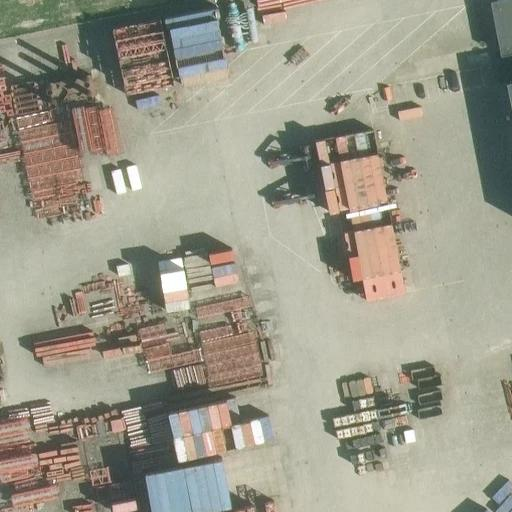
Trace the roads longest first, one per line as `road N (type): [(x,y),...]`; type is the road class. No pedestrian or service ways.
road 1 (unknown): [(0,279),(159,196),(332,327)]
road 2 (unknown): [(332,327),(424,319),(448,286),(454,121)]
road 3 (unknown): [(145,511),(144,460),(165,417),(191,393),(332,327)]
road 4 (unknown): [(384,511),(332,327)]
